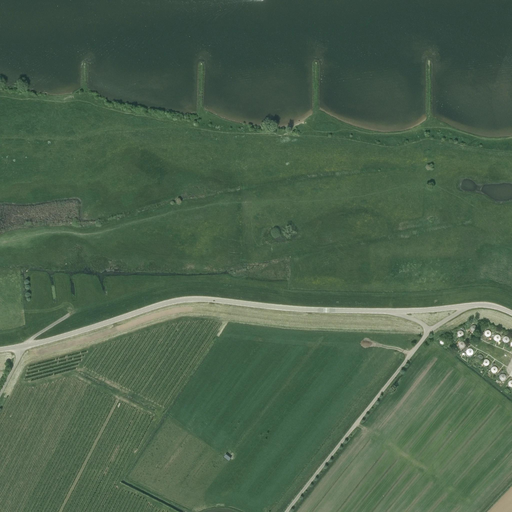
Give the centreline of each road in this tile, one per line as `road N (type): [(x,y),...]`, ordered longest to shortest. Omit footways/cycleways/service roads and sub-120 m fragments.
road 1 (unclassified): [(392,311),(183,299),(18,346)]
road 2 (unclassified): [(286,511),(430,330)]
